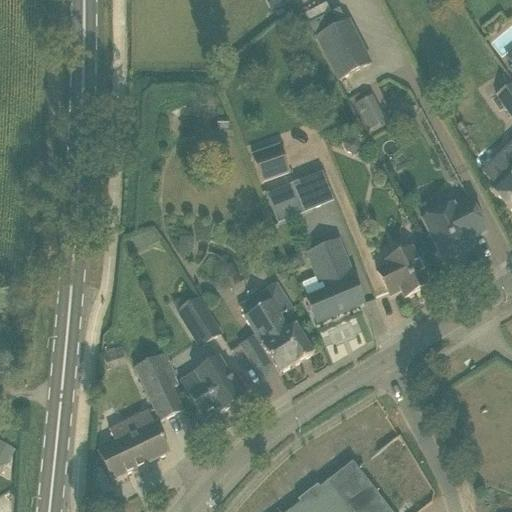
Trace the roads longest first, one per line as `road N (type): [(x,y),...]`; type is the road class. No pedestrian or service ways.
road 1 (primary): [(48,511),(63,379),(81,0)]
road 2 (unclassified): [(201,511),(295,415),(377,361)]
road 3 (unclassified): [(451,511),(377,361)]
road 4 (unclassified): [(377,361),(511,277)]
